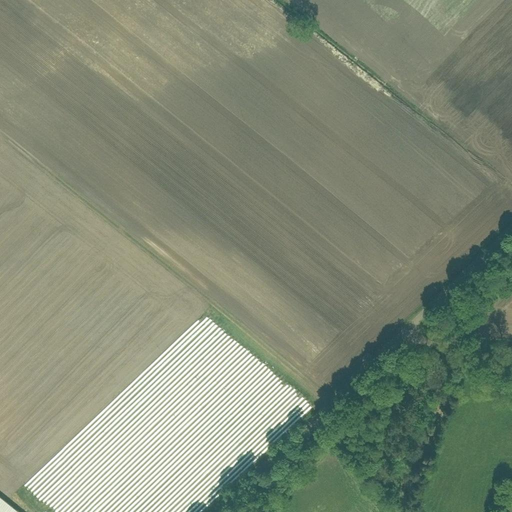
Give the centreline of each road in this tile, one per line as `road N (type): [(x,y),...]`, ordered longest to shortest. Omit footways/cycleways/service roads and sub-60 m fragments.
road 1 (residential): [(220,511),(398,338)]
road 2 (residential): [(398,338),(511,222)]
